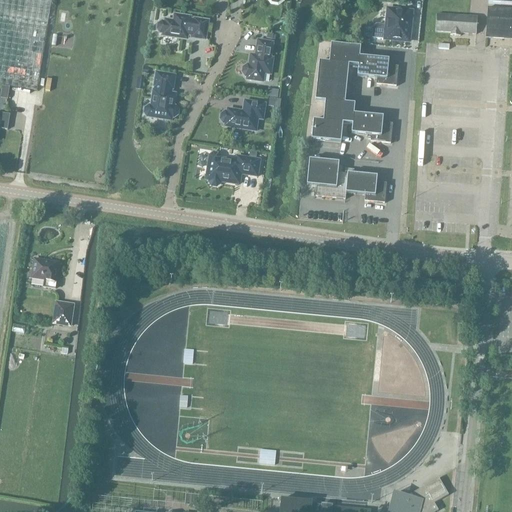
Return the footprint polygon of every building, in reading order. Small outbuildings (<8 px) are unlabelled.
[(0,0),(0,85),(37,91),(51,0),(0,0)] [(511,9),(488,8),(486,38),(511,40),(511,9)] [(385,39),(409,42),(412,12),(388,10),(386,27),(377,26),(374,29),(374,31),(365,30),(364,37),(373,38),(385,39)] [(451,36),(460,36),(461,34),(476,35),(477,18),(437,15),(435,32),(451,33),(451,36)] [(192,35),(192,38),(205,40),(208,22),(195,20),(194,22),(190,21),(190,18),(175,16),(174,22),(165,21),(165,23),(162,23),(158,25),(158,30),(160,33),(163,34),(163,36),(182,39),(183,36),(187,37),(187,35),(192,35)] [(247,80),(262,82),(264,74),(270,75),(272,59),(271,59),(273,43),(258,41),(256,52),(257,52),(256,57),(253,56),(252,61),(250,60),(249,66),(247,66),(244,69),(243,73),(246,77),(248,77),(247,80)] [(331,44),(329,63),(349,65),(358,66),(359,66),(360,57),(361,47),(331,44)] [(359,66),(358,66),(357,77),(377,79),(377,85),(396,87),(398,67),(388,66),(389,60),(360,57),(359,66)] [(317,81),(347,84),(349,65),(329,63),(319,62),(317,81)] [(145,113),(147,117),(171,121),(171,118),(174,118),(177,115),(178,111),(175,107),(173,107),(175,95),(170,94),(170,89),(172,89),(175,76),(156,74),(154,87),(156,87),(155,92),(154,91),(151,107),(149,107),(145,109),(145,113)] [(144,78),(138,77),(136,89),(142,90),(144,78)] [(345,104),(345,103),(347,84),(317,81),(315,101),(325,102),(345,104)] [(507,85),(495,86),(496,98),(503,97),(502,92),(507,92),(507,85)] [(280,101),(270,99),(269,107),(274,107),(274,111),(279,112),(280,101)] [(225,127),(251,131),(253,119),(263,121),(265,105),(244,101),(243,110),(245,111),(245,113),(238,112),(239,112),(228,110),(227,113),(225,113),(221,115),(221,120),(223,123),(226,124),(225,127)] [(353,125),(354,114),(355,104),(345,103),(345,104),(325,102),(323,121),(343,123),(343,124),(352,125),(353,125)] [(0,128),(7,130),(9,121),(1,119),(2,114),(0,113),(0,128)] [(383,117),(354,114),(353,125),(352,125),(351,134),(371,136),(371,142),(391,144),(393,124),(383,123),(383,117)] [(341,143),(343,124),(343,123),(323,121),(313,120),(311,140),(341,143)] [(209,183),(212,186),(216,187),(220,184),(220,182),(227,183),(227,182),(231,183),(231,184),(239,185),(241,173),(243,173),(243,175),(257,178),(260,161),(237,157),(236,162),(220,159),(220,158),(218,155),(213,154),(210,157),(208,165),(211,169),(212,169),(209,183)] [(345,200),(346,194),(347,180),(337,179),(339,163),(309,160),(307,186),(317,187),(316,197),(345,200)] [(347,180),(346,194),(365,196),(365,202),(385,204),(387,184),(377,183),(377,177),(347,174),(347,180)] [(45,281),(44,288),(55,290),(59,264),(34,260),(31,279),(45,281)] [(54,324),(70,326),(73,306),(57,304),(54,324)] [(455,326),(455,314),(436,314),(435,325),(455,326)] [(368,439),(368,427),(360,427),(360,439),(368,439)] [(258,451),(258,463),(275,463),(275,451),(258,451)] [(394,494),(389,511),(436,511),(438,511),(434,504),(448,495),(439,478),(406,497),(394,494)] [(281,500),(280,511),(370,511),(371,510),(347,508),(332,507),(332,505),(321,504),(321,505),(311,504),(311,503),(281,500)]
